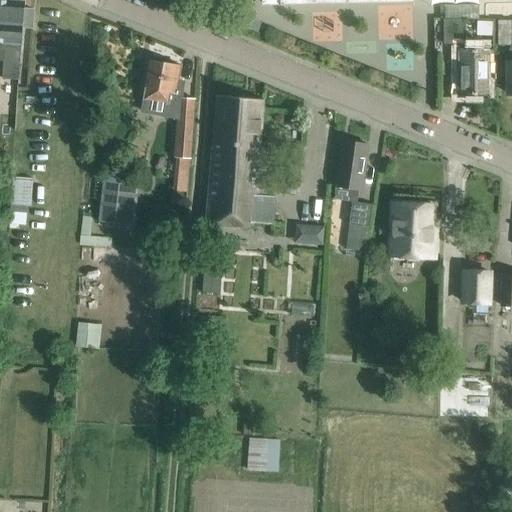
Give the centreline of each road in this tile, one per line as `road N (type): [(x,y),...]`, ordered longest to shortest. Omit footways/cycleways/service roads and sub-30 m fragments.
road 1 (track): [(175,511),(206,38)]
road 2 (unclassified): [(511,161),(206,38)]
